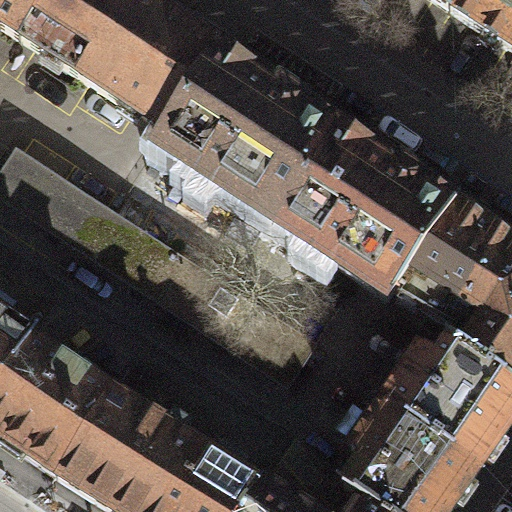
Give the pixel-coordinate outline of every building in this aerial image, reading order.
[(0,0),(0,17),(1,18),(2,30),(21,43),(49,0),(0,0)] [(206,46),(135,0),(49,0),(21,43),(150,128),(167,139),(221,56),(206,46)] [(428,0),(451,15),(460,0),(428,0)] [(511,0),(460,0),(451,15),(511,54),(511,0)] [(225,186),(280,222),(339,133),(295,105),(221,56),(167,139),(156,154),(219,195),(225,186)] [(404,175),(339,133),(280,222),(274,231),(336,271),(342,262),(397,298),(398,296),(455,209),(404,175)] [(316,347),(19,152),(0,181),(0,199),(289,389),(316,347)] [(511,245),(455,209),(398,296),(464,336),(455,349),(511,388),(511,245)] [(0,386),(30,343),(0,321),(0,386)] [(0,386),(0,442),(57,481),(110,398),(30,343),(0,386)] [(479,475),(511,427),(511,388),(455,349),(450,346),(437,364),(422,353),(383,407),(479,475)] [(106,511),(244,511),(260,490),(245,481),(185,443),(191,433),(176,423),(169,434),(110,398),(57,481),(106,511)] [(362,503),(375,511),(452,511),(479,475),(383,407),(353,450),(353,456),(363,463),(344,491),(362,503)] [(375,511),(362,503),(356,511),(307,511),(264,484),(260,490),(244,511),(375,511)]
